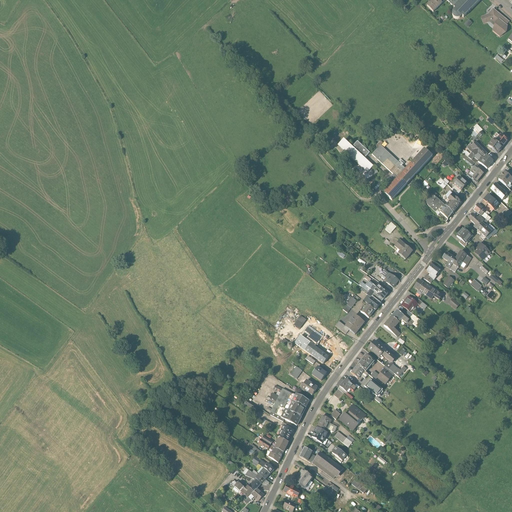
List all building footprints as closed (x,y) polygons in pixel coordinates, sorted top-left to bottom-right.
[(432,0),(427,6),(433,12),(442,3),(439,0),(432,0)] [(458,0),(457,1),(456,0),(446,0),(454,7),(453,8),(455,9),(453,11),(452,13),(452,15),(453,17),(454,18),(455,19),(457,19),(459,19),(460,18),(462,16),(463,18),(481,0),(480,0),(458,0)] [(498,14),(493,10),(491,12),(489,15),(481,18),(484,24),(491,21),(495,24),(492,31),(500,37),(506,33),(507,27),(506,26),(509,22),(499,14),(498,14)] [(464,24),(468,27),(472,23),(468,19),(464,24)] [(493,58),(502,64),(507,57),(498,51),(493,58)] [(483,135),(478,130),(475,133),(480,138),(483,135)] [(500,135),(499,137),(496,134),(494,137),(495,138),(493,140),(502,147),(507,141),(500,135)] [(502,148),(492,141),(488,146),(497,153),(502,148)] [(370,153),(357,142),(353,147),(351,149),(343,142),(339,146),(367,172),(371,167),(363,160),(365,158),(366,158),(370,153)] [(475,143),(472,146),(470,145),(467,148),(472,154),(475,157),(478,154),(478,153),(482,149),(475,143)] [(397,195),(408,183),(432,157),(424,150),(406,170),(402,173),(385,157),(381,153),(384,149),(380,146),(372,155),(397,179),(384,193),(392,201),(397,195)] [(406,170),(384,149),(381,153),(385,157),(402,173),(406,170)] [(487,155),(482,149),(478,153),(478,154),(483,159),(483,158),(487,155)] [(487,157),(485,159),(483,158),(483,159),(478,154),(475,157),(473,158),(476,161),(487,169),(493,162),(487,157)] [(483,174),(475,168),(471,172),(470,171),(467,176),(476,183),(483,174)] [(511,180),(504,173),(503,175),(502,175),(501,177),(498,180),(506,187),(508,184),(510,185),(511,183),(510,182),(511,180)] [(467,185),(459,178),(453,185),(456,187),(461,191),(467,185)] [(443,181),(439,185),(443,189),(447,185),(443,181)] [(506,195),(495,185),(490,190),(502,201),(506,195)] [(461,191),(456,187),(453,190),(457,195),(461,191)] [(441,203),(436,199),(439,195),(434,191),(423,202),(433,211),(441,203)] [(461,203),(452,195),(448,200),(450,202),(445,207),(453,214),(461,203)] [(498,205),(488,196),(483,201),(484,201),(488,205),(494,210),(498,205)] [(482,205),(480,207),(478,205),(474,210),(480,216),(481,217),(484,213),(488,217),(490,214),(483,210),(482,208),(484,206),(482,205)] [(453,214),(445,207),(438,216),(445,223),(453,214)] [(511,213),(507,209),(502,213),(507,218),(511,213)] [(477,219),(472,214),(468,219),(475,225),(477,228),(482,223),(485,225),(486,224),(479,218),(478,217),(477,219)] [(488,217),(485,220),(481,217),(480,216),(479,218),(486,224),(490,219),(488,217)] [(485,225),(482,223),(477,228),(475,225),(473,227),(478,231),(477,233),(480,235),(481,234),(486,238),(490,233),(492,232),(485,225)] [(391,224),(385,230),(390,234),(396,227),(391,224)] [(497,232),(489,225),(488,226),(486,224),(485,225),(492,232),(490,233),(493,236),(497,232)] [(472,237),(463,229),(456,237),(457,237),(456,237),(461,241),(465,245),(465,244),(472,237)] [(405,246),(399,241),(394,247),(400,252),(398,254),(405,260),(412,252),(405,246)] [(489,254),(480,245),(476,249),(478,251),(475,254),(482,261),(489,254)] [(456,260),(452,265),(458,269),(462,262),(466,256),(460,252),(456,260)] [(456,260),(446,254),(442,259),(448,263),(452,265),(456,260)] [(471,259),(466,256),(462,262),(467,265),(471,259)] [(436,268),(431,265),(426,272),(430,274),(428,277),(433,281),(434,281),(436,278),(435,277),(440,271),(436,268)] [(489,271),(483,266),(481,268),(480,269),(486,275),(489,271)] [(392,276),(385,271),(382,275),(386,279),(384,281),(387,283),(392,276)] [(428,277),(427,275),(423,280),(430,284),(433,281),(428,277)] [(399,281),(392,276),(387,283),(386,283),(393,288),(399,281)] [(448,278),(443,285),(448,289),(453,282),(448,278)] [(477,291),(481,287),(473,280),(469,285),(477,291)] [(428,287),(419,281),(414,288),(423,294),(428,287)] [(373,293),(377,288),(369,283),(366,287),(369,289),(371,291),(373,293)] [(382,289),(378,286),(377,288),(373,293),(383,300),(387,294),(381,289),(382,289)] [(442,296),(428,287),(423,294),(431,300),(433,297),(439,301),(442,296)] [(381,302),(383,300),(373,293),(371,291),(369,293),(381,302)] [(381,302),(369,293),(367,296),(371,299),(379,305),(381,302)] [(414,302),(408,297),(401,306),(410,314),(417,305),(414,302)] [(352,298),(346,306),(351,309),(356,302),(352,298)] [(375,311),(379,305),(371,299),(370,300),(367,298),(365,300),(368,303),(367,305),(375,311)] [(422,303),(416,299),(414,302),(417,305),(419,307),(422,303)] [(453,299),(449,304),(455,310),(459,305),(453,299)] [(367,305),(361,313),(369,319),(375,311),(367,305)] [(407,320),(397,311),(391,318),(399,323),(402,319),(405,322),(407,320)] [(364,323),(354,315),(351,319),(353,320),(349,324),(348,323),(345,327),(348,330),(355,335),(364,323)] [(420,321),(413,316),(410,318),(415,322),(413,325),(417,329),(420,326),(417,324),(420,321)] [(399,323),(391,318),(384,327),(394,336),(397,332),(394,329),(399,323)] [(302,325),(296,321),(293,327),(298,330),(302,325)] [(345,327),(338,321),(335,326),(345,334),(348,330),(345,327)] [(320,337),(307,328),(303,334),(300,337),(309,343),(314,347),(320,337)] [(300,337),(299,337),(295,342),(294,344),(295,344),(304,351),(309,343),(300,337)] [(293,347),(295,344),(294,344),(295,342),(290,339),(287,343),(293,347)] [(395,359),(375,342),(368,350),(379,358),(382,355),(391,364),(395,359)] [(314,347),(309,343),(304,351),(313,357),(318,350),(314,347)] [(328,357),(320,351),(318,350),(313,357),(323,364),(328,357)] [(366,356),(358,366),(364,372),(366,373),(374,362),(366,356)] [(358,366),(351,374),(358,380),(361,376),(364,372),(358,366)] [(393,366),(389,371),(384,367),(382,369),(384,370),(392,377),(397,370),(393,366)] [(301,372),(295,368),(290,376),(296,380),(300,373),(301,372)] [(326,374),(318,368),(312,375),(321,382),(326,374)] [(379,376),(377,378),(385,385),(392,377),(384,370),(379,376)] [(379,376),(374,372),(370,376),(375,381),(377,378),(379,376)] [(353,386),(346,380),(339,387),(340,387),(346,393),(347,393),(350,389),(353,386)] [(316,389),(306,381),(300,390),(304,393),(305,392),(311,396),(316,389)] [(383,391),(370,381),(364,387),(377,398),(383,391)] [(346,393),(340,387),(338,390),(343,395),(345,396),(347,393),(346,393)] [(294,397),(282,390),(270,413),(283,420),(287,412),(289,408),(292,402),(294,397)] [(343,395),(338,390),(334,395),(339,399),(343,394),(343,395)] [(304,409),(308,402),(295,396),(294,397),(292,402),(289,408),(302,414),(305,409),(304,409)] [(257,404),(257,405),(253,404),(255,401),(248,398),(244,404),(257,411),(260,405),(257,404)] [(364,416),(353,407),(349,412),(350,413),(358,419),(360,421),(364,416)] [(300,418),(302,414),(289,408),(287,412),(283,420),(284,420),(296,426),(300,418)] [(339,415),(335,411),(331,416),(330,415),(330,416),(336,420),(335,420),(339,415)] [(283,420),(270,413),(269,415),(278,421),(282,423),(284,420),(283,420)] [(358,419),(350,413),(346,417),(354,424),(358,419)] [(346,417),(345,416),(341,420),(352,430),(356,425),(354,424),(346,417)] [(331,421),(322,417),(317,428),(325,432),(326,431),(329,426),(331,421)] [(273,426),(265,422),(262,428),(270,432),(273,426)] [(335,429),(329,426),(326,431),(332,434),(335,429)] [(292,432),(285,427),(279,437),(287,442),(292,432)] [(325,432),(317,428),(314,433),(324,438),(327,433),(325,432)] [(346,439),(338,432),(334,437),(343,444),(346,439)] [(324,438),(314,433),(312,438),(317,440),(316,441),(322,444),(324,438)] [(261,440),(270,446),(272,443),(263,437),(261,440)] [(288,443),(279,439),(278,442),(276,441),(274,445),(276,446),(275,449),(283,453),(288,443)] [(352,443),(346,439),(343,444),(348,448),(352,443)] [(270,446),(261,440),(258,444),(268,450),(269,448),(270,446)] [(346,455),(336,448),(332,453),(342,461),(346,455)] [(283,453),(275,449),(273,451),(272,454),(281,458),(283,453)] [(312,453),(304,449),(299,458),(311,464),(313,460),(309,458),(312,453)] [(281,458),(272,454),(271,453),(268,457),(278,464),(281,458)] [(341,469),(320,453),(312,464),(323,472),(325,469),(335,477),(341,469)] [(379,457),(377,460),(384,465),(386,462),(379,457)] [(257,465),(252,460),(252,461),(253,462),(252,464),(258,469),(260,467),(257,465)] [(267,466),(260,461),(259,462),(257,465),(260,467),(263,469),(267,466)] [(273,470),(267,465),(267,466),(263,469),(269,475),(273,470)] [(269,475),(263,469),(259,475),(265,480),(269,475)] [(257,477),(248,471),(245,476),(254,480),(255,479),(257,477)] [(302,471),(294,481),(299,485),(305,489),(313,478),(302,471)] [(265,480),(259,475),(257,477),(255,479),(261,484),(265,480)] [(254,480),(248,487),(248,486),(245,489),(238,483),(235,487),(248,499),(256,489),(261,484),(255,479),(254,480)] [(238,483),(232,481),(228,486),(233,490),(235,487),(238,483)] [(297,490),(287,485),(284,492),(293,497),(294,498),(294,497),(294,496),(297,491),(297,490)] [(256,489),(248,499),(250,501),(252,502),(255,499),(258,502),(263,496),(256,489)] [(333,498),(324,492),(321,496),(329,503),(333,498)] [(290,502),(287,501),(283,508),(290,511),(292,511),(295,509),(294,508),(295,505),(290,502)]
